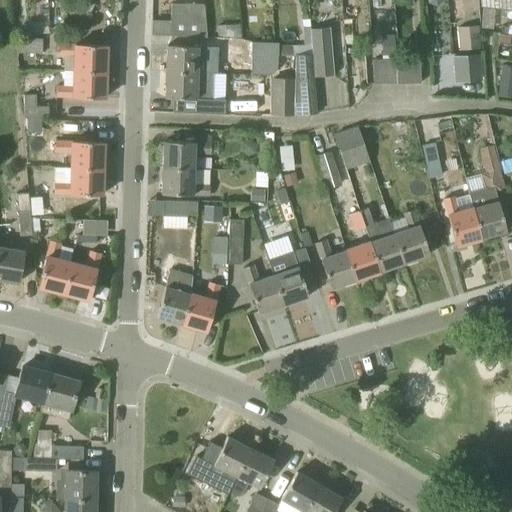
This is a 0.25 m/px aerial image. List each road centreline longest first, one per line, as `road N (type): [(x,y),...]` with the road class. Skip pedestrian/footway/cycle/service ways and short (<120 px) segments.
road 1 (unknown): [(511,112),(466,106),(361,113),(314,131),(133,131)]
road 2 (residential): [(127,355),(137,0)]
road 3 (residential): [(225,388),(511,299)]
road 4 (residential): [(443,511),(225,388)]
road 5 (residential): [(123,511),(127,355)]
road 6 (residential): [(127,355),(0,317)]
